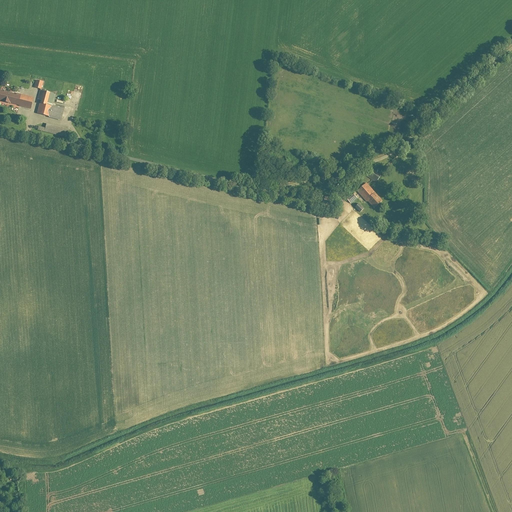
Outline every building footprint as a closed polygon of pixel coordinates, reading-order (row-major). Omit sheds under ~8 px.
[(37,82),(35,89),(42,91),(44,84),(37,82)] [(2,90),(0,97),(0,101),(32,111),(35,99),(2,90)] [(65,111),(48,107),(49,104),(54,105),(56,97),(41,93),(39,101),(42,102),(38,115),(62,122),(65,111)] [(47,124),(46,126),(41,125),(39,131),(67,138),(69,130),(47,124)] [(369,170),(364,176),(375,184),(380,178),(369,170)] [(381,201),(363,186),(356,194),(373,210),(381,201)] [(343,200),(350,206),(357,199),(351,192),(343,200)] [(346,209),(341,215),(354,227),(359,222),(346,209)]
